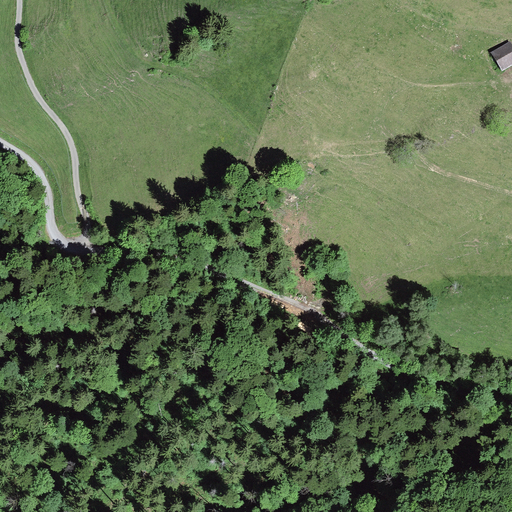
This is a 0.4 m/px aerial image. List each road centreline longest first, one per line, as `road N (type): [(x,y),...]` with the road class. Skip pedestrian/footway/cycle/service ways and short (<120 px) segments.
road 1 (track): [(0,141),(38,169),(64,243),(161,254),(312,311),(388,365),(511,403)]
road 2 (track): [(20,0),(20,49),(39,99),(75,147),(88,223),(82,246)]
